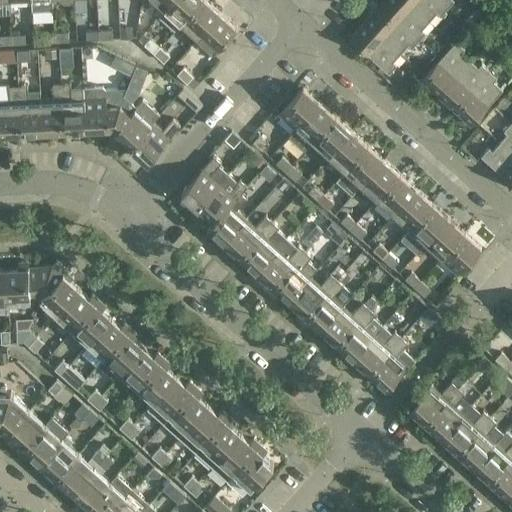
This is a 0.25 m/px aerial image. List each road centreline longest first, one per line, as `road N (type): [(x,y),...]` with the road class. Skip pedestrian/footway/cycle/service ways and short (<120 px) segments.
road 1 (residential): [(123,222),(360,431)]
road 2 (residential): [(511,219),(296,23)]
road 3 (residential): [(123,222),(296,23)]
road 4 (residential): [(0,189),(71,190),(123,222)]
road 5 (residential): [(360,431),(449,511)]
